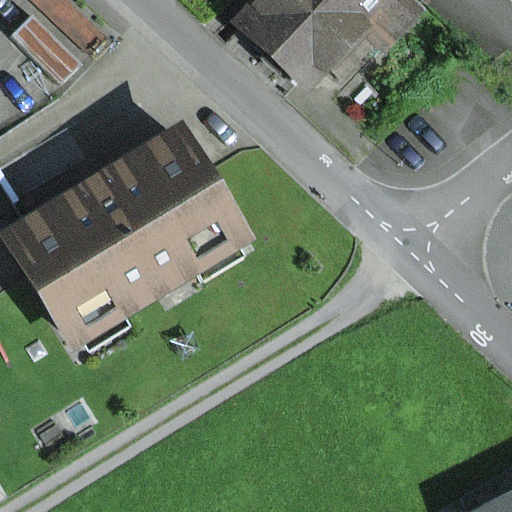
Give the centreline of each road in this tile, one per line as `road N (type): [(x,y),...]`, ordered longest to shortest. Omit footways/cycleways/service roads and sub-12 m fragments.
road 1 (residential): [(140,0),(407,241)]
road 2 (residential): [(407,241),(511,341)]
road 3 (residential): [(407,241),(511,161)]
